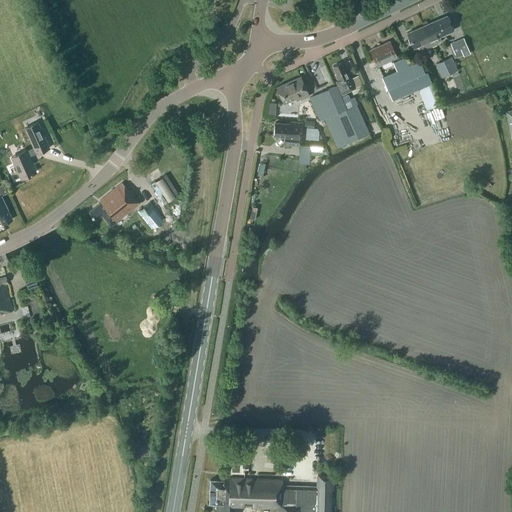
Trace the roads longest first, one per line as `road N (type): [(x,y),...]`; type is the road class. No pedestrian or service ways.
road 1 (tertiary): [(173,511),(232,170),(231,71)]
road 2 (unclassified): [(0,248),(65,209),(155,110),(196,87)]
road 3 (unclassified): [(258,42),(330,35),(407,0)]
